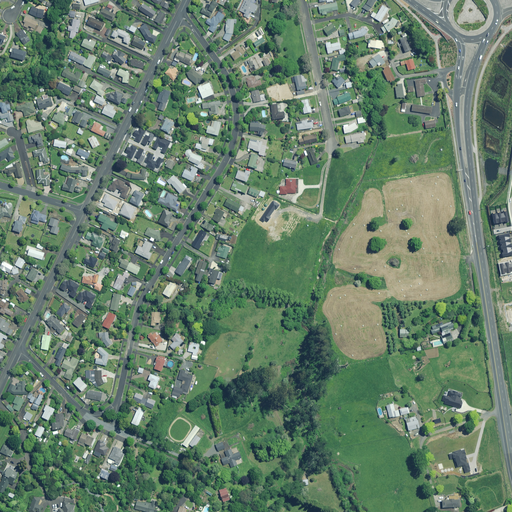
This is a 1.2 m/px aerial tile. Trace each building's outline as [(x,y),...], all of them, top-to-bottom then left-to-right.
[(216,8),(218,3),(213,0),(208,9),(213,11),(215,8),(216,8)] [(243,0),(238,11),(242,13),(241,14),(243,15),(243,16),(247,18),(250,12),(254,14),(258,6),(254,4),(255,0),(243,0)] [(372,9),(377,0),(368,0),(363,9),(369,13),(372,9)] [(166,3),(162,1),(160,6),(163,8),(167,9),(170,5),(166,3)] [(459,13),(459,9),(460,9),(460,5),(458,5),(458,1),(447,2),(448,14),(459,13)] [(321,14),(322,15),(327,14),(333,12),(333,11),(338,10),(336,3),(318,7),(320,14),(321,14)] [(156,13),(143,4),(139,10),(152,19),(156,13)] [(388,9),(382,6),(377,15),(373,12),(371,16),(380,22),(388,9)] [(37,9),(32,7),(29,14),(36,17),(43,18),(44,10),(37,9)] [(116,15),(103,9),(101,12),(98,11),(96,14),(113,22),(116,15)] [(166,14),(160,11),(155,22),(161,25),(166,14)] [(224,16),(219,12),(215,17),(213,16),(210,21),(208,19),(205,23),(211,27),(208,30),(213,33),(217,28),(216,27),(219,22),(220,23),(224,16)] [(27,28),(28,26),(31,28),(30,29),(33,31),(37,23),(26,17),(23,22),(25,23),(23,26),(27,28)] [(104,24),(91,17),(87,24),(101,31),(104,24)] [(384,33),(395,27),(398,21),(392,18),(390,22),(381,28),(384,33)] [(80,21),(71,19),(70,25),(72,25),(72,27),(68,26),(67,31),(71,31),(69,38),(72,39),(75,37),(76,32),(78,33),(80,21)] [(229,42),(233,35),(234,20),(227,19),(227,24),(225,24),(225,31),(226,31),(226,33),(223,39),(229,42)] [(152,34),(146,24),(139,28),(146,39),(155,43),(158,37),(152,34)] [(336,30),(332,24),(323,30),(328,36),(336,30)] [(348,34),(350,40),(363,36),(367,32),(363,28),(359,31),(348,34)] [(30,41),(22,30),(16,34),(24,45),(30,41)] [(141,40),(135,37),(132,45),(143,50),(146,43),(141,41),(141,40)] [(411,50),(406,37),(400,39),(405,53),(411,50)] [(128,42),(119,38),(117,43),(125,47),(128,42)] [(265,42),(262,38),(253,43),(256,48),(265,42)] [(89,42),(84,40),(81,46),(92,51),(96,43),(89,40),(89,42)] [(384,48),(384,43),(382,43),(382,41),(376,41),(370,41),(370,44),(368,44),(368,47),(381,49),(381,48),(384,48)] [(341,49),(339,43),(331,45),(330,42),(325,43),(327,54),(332,53),(332,51),(341,49)] [(244,53),(239,46),(235,49),(236,51),(231,55),(234,61),(244,53)] [(27,52),(11,48),(9,52),(12,53),(11,57),(24,61),(27,52)] [(119,62),(122,65),(126,60),(123,57),(124,56),(118,50),(117,52),(117,51),(112,56),(116,59),(114,61),(117,64),(119,62)] [(179,60),(191,66),(193,62),(191,61),(193,55),(187,52),(186,55),(179,51),(178,55),(176,54),(173,60),(179,62),(179,60)] [(83,65),(86,59),(72,52),(71,53),(69,52),(68,54),(70,55),(68,58),(83,65)] [(104,53),(101,57),(110,62),(113,58),(104,53)] [(381,66),(385,62),(379,54),(369,62),(373,67),(375,65),(376,66),(378,65),(379,66),(380,65),(381,66)] [(86,59),(83,65),(90,69),(96,58),(89,55),(87,59),(86,59)] [(339,61),(345,60),(344,55),(333,57),(331,70),(337,71),(339,61)] [(259,68),(255,58),(247,61),(252,72),(259,68)] [(144,63),(132,59),(130,65),(142,69),(144,63)] [(415,69),(413,59),(400,62),(401,66),(406,64),(408,71),(415,69)] [(384,70),(382,71),(388,82),(390,81),(390,83),(396,81),(389,65),(383,68),(384,70)] [(111,72),(99,67),(97,72),(109,77),(111,72)] [(178,72),(174,67),(172,70),(170,68),(165,73),(173,82),(176,78),(175,77),(177,75),(176,74),(178,72)] [(129,75),(129,74),(119,68),(116,74),(122,77),(122,83),(128,83),(129,75)] [(199,84),(204,79),(202,76),(206,72),(202,68),(198,73),(193,68),(187,74),(189,79),(196,85),(198,83),(199,84)] [(75,75),(64,70),(62,76),(77,83),(81,74),(77,72),(75,75)] [(294,76),(298,90),(307,88),(306,81),(303,82),(301,75),(294,76)] [(255,81),(254,76),(246,78),(248,89),(262,86),(261,80),(255,81)] [(345,81),(341,77),(337,81),(334,78),(331,81),(334,84),(338,88),(345,81)] [(85,88),(87,86),(85,85),(86,83),(80,79),(77,85),(83,88),(83,87),(85,88)] [(426,84),(425,79),(415,81),(417,97),(425,96),(423,85),(426,84)] [(94,80),(89,87),(97,92),(96,94),(101,97),(104,93),(101,90),(103,86),(94,80)] [(72,89),(59,83),(59,84),(57,83),(55,86),(58,87),(56,89),(62,92),(68,96),(72,89)] [(214,94),(209,83),(198,87),(202,99),(214,94)] [(404,97),(402,84),(397,85),(397,86),(395,87),(396,98),(404,97)] [(82,89),(75,86),(73,90),(80,94),(82,89)] [(170,92),(161,89),(157,102),(160,103),(158,109),(164,112),(170,92)] [(260,96),(258,90),(251,92),(253,103),(265,100),(264,95),(260,96)] [(123,95),(115,92),(114,95),(112,94),(111,96),(110,95),(108,99),(119,105),(121,101),(120,101),(123,95)] [(351,100),(349,93),(337,97),(337,98),(332,100),(335,106),(339,104),(351,100)] [(50,106),(47,95),(42,96),(43,100),(37,102),(39,110),(50,106)] [(106,100),(96,96),(93,102),(103,106),(106,100)] [(362,102),(360,96),(356,97),(357,100),(352,101),(353,104),(362,102)] [(310,106),(309,99),(301,101),(304,114),(313,112),(311,106),(310,106)] [(221,106),(220,101),(202,104),(203,109),(210,108),(211,111),(209,112),(209,115),(219,114),(218,107),(221,106)] [(5,102),(0,103),(0,107),(0,110),(1,110),(2,114),(7,112),(7,111),(11,110),(9,104),(6,105),(5,102)] [(25,104),(16,107),(17,112),(21,111),(23,112),(24,117),(30,116),(30,114),(35,112),(32,102),(25,103),(25,104)] [(74,108),(69,105),(64,114),(70,117),(74,108)] [(109,105),(108,106),(105,105),(102,113),(113,119),(116,112),(113,110),(114,108),(109,105)] [(432,108),(412,105),(411,111),(431,114),(432,108)] [(278,113),(277,106),(270,107),(272,120),(285,119),(284,112),(278,113)] [(351,113),(349,106),(338,110),(340,117),(351,113)] [(45,121),(49,117),(46,115),(49,112),(46,110),(40,117),(45,121)] [(67,116),(58,112),(56,115),(54,114),(52,120),(63,125),(67,116)] [(83,115),(76,112),(72,122),(74,123),(75,122),(79,124),(83,115)] [(9,115),(9,113),(2,115),(1,113),(0,113),(0,119),(7,118),(8,122),(13,121),(12,114),(9,115)] [(89,119),(86,118),(85,121),(82,119),(79,125),(85,128),(89,119)] [(27,126),(28,133),(43,129),(41,122),(37,123),(34,121),(34,120),(31,121),(29,119),(27,120),(26,122),(27,126)] [(174,123),(165,119),(161,130),(169,134),(174,123)] [(221,123),(212,121),(211,127),(208,126),(206,133),(218,136),(221,123)] [(307,123),(307,121),(300,122),(301,124),(297,125),(297,131),(313,128),(312,122),(307,123)] [(436,127),(434,121),(424,122),(426,129),(436,127)] [(103,137),(106,133),(99,130),(101,125),(94,122),(90,131),(103,137)] [(259,135),(263,136),(266,126),(259,124),(258,124),(258,122),(250,122),(249,131),(254,131),(253,135),(259,135)] [(344,134),(351,133),(358,128),(355,123),(348,127),(343,128),(344,134)] [(152,143),(153,146),(154,146),(157,153),(162,151),(159,145),(161,143),(149,133),(145,137),(152,143)] [(366,140),(364,133),(345,137),(346,144),(357,142),(358,144),(364,142),(363,140),(366,140)] [(42,144),(40,134),(28,137),(29,143),(37,142),(38,145),(42,144)] [(317,142),(315,135),(303,137),(304,139),(299,140),(300,145),(317,142)] [(99,145),(94,136),(88,139),(93,149),(99,145)] [(214,140),(201,137),(199,141),(201,142),(200,145),(196,144),(195,149),(206,152),(208,145),(212,146),(214,140)] [(0,142),(0,141),(0,149),(8,144),(5,139),(0,142)] [(54,142),(52,141),(51,145),(54,145),(53,146),(58,147),(58,148),(61,149),(61,148),(65,148),(66,142),(58,141),(58,140),(55,140),(54,142)] [(262,142),(257,140),(256,143),(249,141),(248,148),(255,150),(255,151),(260,152),(262,142)] [(9,162),(15,158),(12,154),(14,153),(10,147),(0,153),(0,161),(0,162),(7,158),(9,162)] [(48,163),(45,149),(33,152),(34,157),(39,156),(41,162),(43,161),(44,164),(48,163)] [(90,154),(79,149),(76,154),(81,157),(81,158),(84,160),(85,158),(87,159),(90,154)] [(317,163),(312,149),(304,152),(305,156),(307,155),(311,165),(317,163)] [(156,154),(150,151),(149,153),(147,152),(144,158),(141,157),(138,163),(146,167),(148,163),(153,165),(155,161),(150,159),(152,156),(155,157),(156,154)] [(192,153),(191,151),(185,151),(186,156),(189,157),(188,160),(198,166),(202,158),(192,153)] [(258,156),(252,154),(248,166),(256,169),(257,166),(255,165),(258,156)] [(175,163),(167,159),(165,162),(167,163),(165,167),(172,170),(175,163)] [(297,162),(284,159),(283,166),(296,169),(297,162)] [(7,174),(8,177),(12,176),(11,174),(14,173),(16,179),(23,177),(18,162),(12,164),(13,167),(6,168),(6,170),(3,170),(4,174),(7,174)] [(70,167),(62,164),(60,169),(69,173),(76,173),(76,174),(79,174),(79,173),(82,173),(82,176),(87,176),(88,167),(70,166),(70,167)] [(198,170),(191,167),(190,169),(192,169),(190,172),(185,170),(182,177),(192,182),(198,170)] [(149,177),(149,172),(146,172),(146,169),(140,169),(139,174),(131,174),(131,179),(145,180),(145,177),(149,177)] [(43,175),(43,170),(36,170),(37,180),(38,179),(38,184),(43,184),(43,186),(49,186),(49,182),(50,182),(50,179),(49,175),(43,175)] [(250,172),(245,171),(245,173),(238,171),(235,178),(247,182),(250,172)] [(182,185),(174,175),(167,182),(170,185),(171,184),(180,194),(187,187),(183,184),(182,185)] [(71,177),(68,176),(67,180),(66,180),(65,185),(63,184),(62,190),(73,193),(77,181),(71,179),(71,177)] [(162,179),(158,177),(156,182),(164,187),(166,183),(161,180),(162,179)] [(117,182),(114,180),(112,184),(109,182),(106,189),(111,192),(112,190),(115,192),(117,188),(120,190),(119,192),(121,193),(120,195),(121,195),(120,198),(125,200),(127,196),(126,195),(129,188),(124,185),(126,183),(118,179),(117,182)] [(296,188),(297,180),(286,179),(286,187),(280,187),(280,195),(287,195),(287,193),(295,194),(295,188),(296,188)] [(248,187),(234,181),(230,189),(237,192),(238,191),(245,194),(248,187)] [(259,192),(250,188),(248,194),(257,198),(259,192)] [(144,194),(136,190),(133,195),(136,196),(134,198),(132,197),(129,202),(139,207),(141,203),(140,203),(144,194)] [(178,198),(168,193),(164,200),(159,198),(157,202),(177,212),(178,208),(175,206),(177,203),(176,203),(178,198)] [(244,208),(227,199),(224,205),(241,215),(244,208)] [(0,218),(4,216),(11,217),(13,206),(12,206),(12,205),(11,203),(9,203),(8,204),(8,205),(5,204),(5,208),(2,208),(1,208),(0,206),(0,218)] [(118,216),(123,217),(125,212),(123,211),(123,209),(122,209),(123,206),(116,203),(115,205),(110,203),(109,205),(108,205),(106,209),(119,214),(118,216)] [(224,213),(218,209),(212,220),(219,223),(224,213)] [(39,212),(33,210),(31,217),(32,218),(31,221),(38,223),(39,221),(44,223),(46,216),(39,213),(39,212)] [(172,214),(164,210),(158,223),(168,227),(171,222),(168,221),(172,214)] [(501,212),(492,214),(494,224),(504,222),(503,222),(505,221),(505,222),(509,222),(506,211),(503,212),(503,213),(501,214),(501,212)] [(112,219),(101,214),(98,220),(103,223),(101,228),(107,231),(108,228),(114,231),(117,224),(111,221),(112,219)] [(27,218),(22,216),(20,222),(16,220),(13,231),(20,233),(23,224),(25,224),(27,218)] [(59,221),(51,218),(48,225),(52,227),(50,232),(57,235),(60,228),(57,227),(59,221)] [(214,226),(205,222),(202,227),(210,232),(214,226)] [(160,241),(159,230),(154,231),(148,228),(145,234),(151,237),(149,240),(153,242),(155,239),(156,242),(160,241)] [(191,246),(199,250),(203,244),(201,243),(207,234),(201,230),(191,246)] [(98,237),(88,232),(85,238),(90,240),(93,241),(91,245),(100,249),(103,242),(97,239),(98,237)] [(228,237),(218,234),(216,239),(227,242),(228,237)] [(113,252),(116,254),(118,249),(117,248),(120,241),(115,238),(110,249),(114,251),(113,252)] [(153,244),(145,241),(142,248),(139,246),(135,253),(149,260),(152,254),(149,252),(153,244)] [(230,248),(223,246),(222,248),(219,247),(216,256),(226,259),(228,253),(229,253),(230,248)] [(44,253),(29,249),(27,256),(42,260),(44,253)] [(98,260),(91,257),(90,258),(88,257),(87,259),(85,259),(83,263),(94,268),(98,260)] [(25,261),(19,258),(15,265),(21,269),(25,261)] [(140,268),(120,258),(118,262),(121,263),(119,267),(137,275),(140,268)] [(182,276),(190,261),(184,258),(176,272),(182,276)] [(13,267),(3,261),(0,266),(0,269),(5,272),(6,272),(9,273),(13,267)] [(203,263),(200,262),(196,274),(198,274),(195,281),(200,282),(207,263),(203,262),(203,263)] [(38,272),(32,269),(27,278),(33,282),(38,272)] [(209,283),(215,285),(217,279),(218,279),(220,272),(210,269),(208,273),(212,274),(209,283)] [(129,275),(124,272),(122,277),(119,275),(113,288),(119,291),(126,278),(127,279),(129,275)] [(97,283),(99,276),(95,275),(85,273),(85,276),(83,276),(81,283),(93,286),(92,288),(101,292),(103,286),(97,283)] [(76,283),(64,277),(62,282),(74,288),(76,283)] [(177,287),(170,283),(168,286),(168,285),(162,294),(169,298),(175,288),(176,288),(177,287)] [(136,289),(131,287),(127,294),(132,297),(136,289)] [(81,291),(71,288),(70,292),(71,292),(68,299),(77,303),(81,291)] [(29,299),(21,289),(16,293),(19,297),(17,298),(21,303),(23,302),(24,303),(29,299)] [(110,310),(117,311),(120,299),(121,299),(122,296),(114,294),(110,310)] [(11,317),(13,312),(7,308),(8,305),(5,303),(6,301),(2,299),(0,302),(0,312),(4,315),(5,314),(11,317)] [(71,308),(64,303),(56,314),(62,318),(65,313),(67,314),(71,308)] [(161,313),(151,312),(151,326),(155,326),(155,323),(160,323),(161,313)] [(83,323),(84,323),(86,320),(85,320),(86,318),(80,313),(72,324),(78,328),(83,323)] [(116,316),(109,313),(102,326),(109,329),(112,323),(112,324),(116,316)] [(60,335),(65,329),(60,323),(61,322),(56,318),(55,319),(52,316),(45,322),(51,328),(52,327),(60,335)] [(5,322),(1,329),(0,330),(13,337),(15,334),(12,332),(13,331),(8,328),(10,324),(5,322)] [(444,346),(454,342),(449,330),(455,328),(453,323),(441,328),(444,335),(440,336),(444,346)] [(440,327),(439,324),(431,327),(432,329),(430,330),(431,335),(440,332),(438,327),(440,327)] [(109,338),(108,332),(99,333),(99,338),(102,337),(102,341),(107,347),(112,343),(109,338)] [(157,336),(155,333),(148,337),(151,342),(152,342),(155,347),(158,346),(158,345),(163,341),(159,334),(157,336)] [(184,341),(176,334),(170,340),(173,343),(169,347),(174,351),(184,341)] [(51,337),(43,335),(41,349),(48,350),(51,337)] [(192,356),(197,357),(200,344),(190,342),(188,352),(193,353),(192,356)] [(68,345),(64,343),(61,348),(60,348),(55,358),(57,359),(54,365),(59,367),(62,362),(61,361),(67,349),(66,349),(68,345)] [(108,355),(101,347),(97,351),(100,355),(99,359),(96,358),(95,364),(106,366),(108,355)] [(165,358),(158,355),(155,362),(156,362),(154,369),(161,372),(165,361),(164,360),(165,358)] [(79,360),(72,357),(70,362),(64,360),(61,367),(67,370),(64,377),(70,380),(72,376),(72,375),(79,360)] [(174,386),(171,398),(177,400),(177,398),(179,398),(180,394),(183,395),(183,393),(188,394),(193,376),(184,374),(185,371),(181,369),(177,380),(182,382),(181,384),(183,385),(182,388),(174,386)] [(101,378),(101,370),(85,370),(85,379),(90,379),(90,381),(97,387),(104,383),(101,378)] [(160,378),(150,374),(148,380),(151,381),(148,387),(155,389),(160,378)] [(87,386),(79,378),(73,383),(82,392),(87,386)] [(7,391),(14,395),(28,395),(28,390),(25,390),(25,381),(20,382),(20,383),(15,383),(12,382),(7,391)] [(445,401),(444,403),(461,408),(463,403),(460,402),(462,398),(460,397),(461,394),(457,393),(457,392),(453,390),(453,391),(450,390),(448,395),(451,396),(450,397),(444,395),(442,400),(445,401)] [(102,393),(90,391),(89,393),(87,393),(86,398),(101,401),(102,393)] [(38,393),(31,409),(34,411),(35,410),(37,411),(44,396),(38,393)] [(140,404),(142,398),(143,396),(136,393),(133,401),(140,404)] [(24,400),(16,396),(13,403),(14,404),(12,409),(19,412),(24,400)] [(147,400),(145,406),(152,409),(155,402),(148,399),(147,400)] [(395,411),(393,404),(386,406),(389,418),(393,417),(394,418),(399,416),(398,411),(395,411)] [(55,410),(46,405),(43,410),(45,411),(42,418),(48,421),(51,415),(52,415),(55,410)] [(143,409),(138,407),(131,424),(138,426),(144,413),(142,412),(143,409)] [(409,413),(408,407),(399,410),(401,416),(409,413)] [(33,416),(27,412),(23,419),(27,421),(28,420),(30,421),(33,416)] [(63,413),(54,414),(55,423),(52,423),(53,430),(64,429),(63,413)] [(419,428),(416,417),(405,420),(408,431),(419,428)] [(45,429),(39,426),(35,435),(40,438),(45,429)] [(80,431),(74,429),(73,431),(67,428),(64,436),(75,441),(80,431)] [(94,439),(82,434),(77,444),(84,447),(85,444),(90,447),(94,439)] [(200,439),(196,436),(189,445),(194,448),(200,439)] [(101,444),(98,443),(95,451),(94,455),(99,457),(101,454),(105,456),(108,448),(104,447),(105,445),(102,443),(101,444)] [(225,449),(222,443),(216,445),(218,451),(225,449)] [(11,457),(14,452),(11,451),(12,449),(3,445),(0,453),(11,457)] [(121,450),(115,447),(109,458),(116,461),(114,464),(119,466),(124,455),(120,453),(121,450)] [(233,455),(231,449),(224,452),(227,457),(221,459),(224,465),(229,463),(231,468),(237,466),(235,461),(241,458),(239,452),(233,455)] [(454,453),(449,454),(451,459),(454,458),(457,467),(463,465),(465,473),(471,471),(468,463),(467,463),(466,459),(467,459),(464,449),(461,450),(461,449),(453,452),(454,453)] [(18,473),(8,468),(1,480),(2,480),(0,484),(0,492),(3,494),(9,484),(13,485),(14,482),(13,482),(18,473)] [(108,472),(102,469),(99,477),(108,480),(111,474),(107,473),(108,472)] [(229,497),(226,488),(219,491),(223,503),(229,501),(228,497),(229,497)] [(40,500),(34,497),(28,511),(29,511),(40,511),(43,507),(38,505),(40,500)] [(460,507),(460,500),(442,501),(443,508),(460,507)] [(135,509),(145,511),(157,511),(158,507),(156,507),(157,502),(152,501),(152,504),(145,502),(145,503),(140,502),(139,504),(137,503),(135,509)] [(68,503),(63,502),(62,509),(59,509),(58,511),(74,511),(73,510),(74,506),(68,504),(68,503)]
